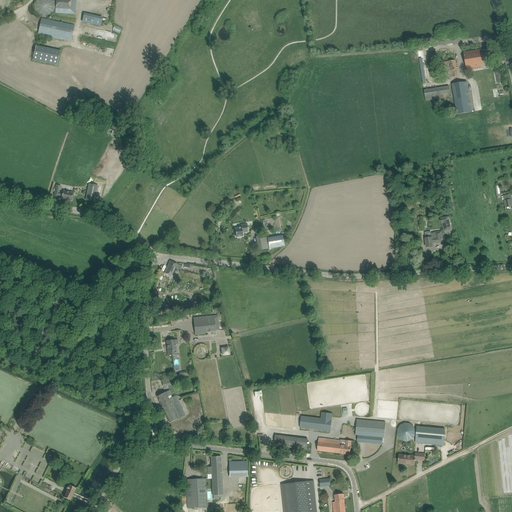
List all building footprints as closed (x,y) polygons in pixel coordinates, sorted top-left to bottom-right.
[(43,16),(44,16),(45,16),(47,16),(48,15),(50,15),(51,14),(53,12),(54,11),(54,9),(55,8),(55,6),(55,4),(54,3),(54,1),(52,0),(36,0),(36,1),(35,3),(35,4),(35,6),(35,8),(35,9),(36,11),(37,12),(38,14),(40,15),(41,15),(43,16)] [(75,14),(75,0),(56,0),(55,13),(75,14)] [(82,22),(101,26),(103,17),(84,13),(82,22)] [(71,41),(75,25),(46,20),(41,19),(38,34),(71,41)] [(115,25),(112,30),(120,33),(122,28),(115,25)] [(60,51),(36,45),(32,61),(57,66),(60,51)] [(466,70),(480,68),(482,68),(482,63),(491,61),(490,52),(480,54),(480,50),(463,53),(466,70)] [(456,60),(443,62),(446,78),(458,76),(456,60)] [(466,82),(452,84),(457,114),(471,112),(466,82)] [(451,97),(449,86),(424,90),(426,101),(451,97)] [(95,202),(98,186),(89,184),(86,200),(95,202)] [(55,191),(54,196),(58,197),(58,196),(62,196),(62,198),(72,200),(72,195),(73,193),(63,191),(63,193),(61,192),(62,188),(60,188),(60,186),(56,185),(55,191)] [(446,223),(442,224),(443,226),(446,226),(448,231),(451,231),(448,216),(445,217),(446,223)] [(235,228),(235,229),(236,237),(243,236),(243,233),(248,232),(247,224),(246,224),(241,225),(242,226),(239,226),(238,227),(238,228),(235,228)] [(432,237),(425,237),(425,238),(426,242),(426,247),(433,246),(432,243),(443,242),(442,237),(441,232),(435,232),(435,233),(431,234),(432,237)] [(256,236),(257,245),(258,250),(268,249),(266,235),(256,236)] [(267,238),(268,244),(269,249),(284,246),(283,236),(267,238)] [(168,265),(177,269),(180,270),(182,266),(170,261),(168,265)] [(173,277),(177,269),(168,265),(165,273),(173,277)] [(150,297),(152,298),(156,289),(160,280),(162,281),(165,273),(160,271),(150,297)] [(218,316),(193,318),(195,333),(215,331),(215,330),(219,330),(218,316)] [(175,340),(167,341),(168,356),(177,355),(175,340)] [(223,355),(231,355),(231,347),(222,347),(223,355)] [(162,380),(163,383),(164,386),(182,382),(181,376),(162,380)] [(170,391),(162,394),(157,396),(169,423),(186,416),(176,395),(169,399),(168,397),(172,395),(170,391)] [(260,392),(253,393),(255,410),(257,410),(257,414),(262,413),(260,392)] [(301,416),(300,428),(330,431),(332,420),(332,414),(322,413),(321,419),(301,416)] [(382,444),(383,437),(384,437),(386,422),(357,420),(356,435),(358,435),(357,442),(382,444)] [(416,441),(444,443),(445,429),(417,427),(416,441)] [(308,440),(275,436),(274,446),(307,449),(308,440)] [(319,438),(318,446),(317,451),(350,455),(351,446),(352,441),(340,440),(319,438)] [(415,465),(415,460),(416,456),(415,456),(399,454),(398,464),(415,465)] [(212,474),(213,496),(223,495),(221,456),(211,457),(211,467),(207,467),(208,472),(208,474),(212,474)] [(229,462),(229,467),(229,475),(248,475),(247,462),(229,462)] [(186,480),(187,485),(188,508),(207,507),(206,479),(186,480)] [(330,479),(320,480),(320,487),(330,486),(330,479)] [(285,484),(286,489),(288,511),(317,511),(314,481),(285,484)] [(64,497),(70,500),(72,496),(76,488),(75,487),(75,488),(70,485),(64,497)] [(334,511),(345,511),(344,494),(335,495),(335,502),(333,502),(334,511)]
